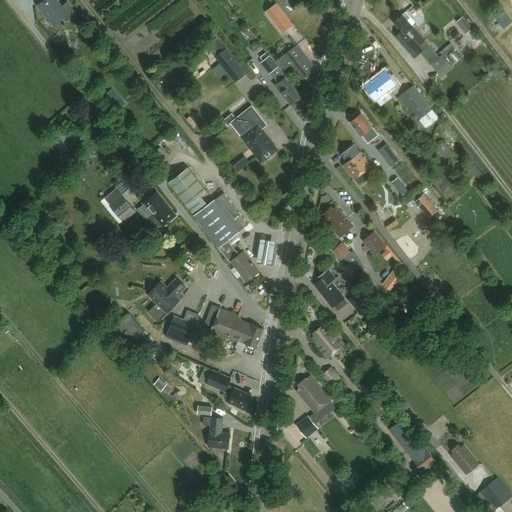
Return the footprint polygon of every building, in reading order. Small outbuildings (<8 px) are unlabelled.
[(44,2),(39,6),(47,17),(54,25),(66,15),(69,19),(77,13),(67,1),(60,7),(54,0),(47,0),(46,1),(46,0),(44,2)] [(292,12),(299,1),(297,0),(278,0),(283,3),(282,5),(292,12)] [(275,4),(267,10),(284,31),(292,25),(275,4)] [(511,20),(511,19),(505,11),(495,18),(503,27),(511,20)] [(439,56),(412,24),(414,23),(405,12),(402,15),(393,22),(401,31),(395,37),(403,46),(413,58),(420,52),(431,64),(439,56)] [(463,17),(456,22),(466,34),(472,29),(463,17)] [(314,67),(297,45),(284,55),(300,77),(303,75),(305,78),(313,72),(311,69),(314,67)] [(238,82),(250,73),(230,48),(218,57),(238,82)] [(439,56),(431,64),(436,71),(448,61),(442,54),(439,56)] [(269,73),(278,66),(270,55),(261,62),(269,73)] [(376,100),(396,85),(385,71),(365,87),(376,100)] [(301,98),(285,77),(286,77),(282,72),(274,78),(278,83),(276,84),(281,91),(280,92),(291,105),(301,98)] [(432,109),(414,85),(401,95),(419,119),(432,109)] [(114,103),(120,98),(112,89),(106,94),(114,103)] [(232,114),(224,120),(228,126),(231,123),(261,162),(277,149),(262,129),(267,125),(252,106),(235,119),(232,114)] [(432,109),(419,119),(423,124),(425,128),(430,124),(438,118),(432,109)] [(361,113),(350,121),(356,129),(355,129),(361,137),(362,136),(368,143),(379,135),(367,120),(366,121),(361,113)] [(354,144),(341,154),(347,162),(343,165),(354,179),(371,166),(361,152),(360,152),(354,144)] [(233,161),(238,170),(253,162),(249,155),(244,157),(243,155),(233,161)] [(480,180),(484,176),(467,157),(463,161),(480,180)] [(381,164),(392,177),(398,172),(387,159),(381,164)] [(208,204),(201,195),(207,191),(188,167),(169,182),(230,262),(231,261),(247,282),(260,272),(244,251),(239,254),(228,240),(249,225),(224,193),(215,200),(214,199),(208,204)] [(116,189),(104,198),(123,222),(135,212),(116,189)] [(142,203),(162,227),(176,216),(157,192),(142,203)] [(424,194),(415,202),(428,218),(437,210),(424,194)] [(340,238),(353,226),(336,206),(333,209),(331,206),(323,214),(326,217),(323,219),(340,238)] [(388,230),(399,223),(395,218),(385,225),(388,230)] [(374,231),(362,241),(375,256),(387,246),(374,231)] [(261,242),(258,266),(274,268),(278,245),(261,242)] [(342,242),(333,250),(342,260),(351,252),(342,242)] [(381,254),(386,260),(394,253),(389,247),(381,254)] [(317,278),(318,278),(320,280),(314,285),(333,308),(335,306),(338,310),(347,303),(344,299),(345,298),(332,282),(337,278),(336,279),(329,269),(332,267),(331,266),(317,278)] [(401,279),(392,272),(382,285),(392,292),(401,279)] [(159,320),(166,313),(167,314),(180,300),(177,297),(186,287),(177,278),(168,288),(161,281),(158,285),(155,285),(151,289),(151,291),(148,295),(156,303),(149,311),(159,320)] [(357,292),(349,299),(359,312),(368,305),(357,292)] [(213,305),(212,305),(209,314),(217,318),(209,337),(219,341),(221,337),(227,340),(227,338),(234,341),(237,340),(256,348),(264,329),(242,320),(239,315),(221,308),(217,307),(219,302),(215,300),(213,305)] [(130,313),(114,326),(138,356),(148,347),(142,340),(148,335),(130,313)] [(174,316),(167,334),(189,343),(196,324),(174,316)] [(316,346),(327,358),(344,344),(335,332),(334,333),(325,323),(312,334),(314,336),(312,338),(317,345),(316,346)] [(331,368),(322,375),(331,386),(340,379),(331,368)] [(212,371),(206,384),(225,392),(223,396),(230,400),(229,403),(245,410),(252,395),(226,383),(229,377),(212,371)] [(296,391),(315,414),(331,401),(310,375),(306,379),(305,378),(297,385),(300,388),(296,391)] [(167,384),(159,378),(154,384),(162,390),(167,384)] [(211,415),(211,407),(197,406),(197,414),(211,415)] [(223,419),(204,417),(203,425),(211,425),(209,447),(228,449),(230,433),(222,432),(223,419)] [(308,417),(296,425),(305,437),(317,428),(308,417)] [(403,418),(394,425),(410,445),(411,444),(420,455),(413,461),(423,472),(426,470),(429,474),(438,467),(435,462),(436,461),(419,439),(419,438),(403,418)] [(466,439),(469,436),(469,432),(465,430),(461,433),(462,437),(466,439)] [(464,445),(461,447),(459,444),(451,450),(454,453),(451,455),(466,474),(479,464),(464,445)] [(511,496),(511,494),(498,477),(474,497),(486,511),(506,511),(501,506),(511,496)]
